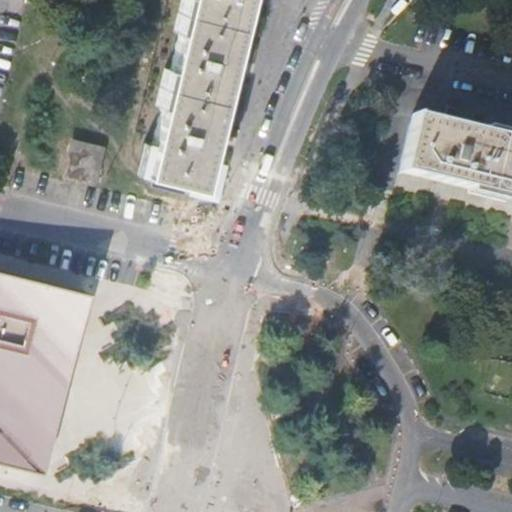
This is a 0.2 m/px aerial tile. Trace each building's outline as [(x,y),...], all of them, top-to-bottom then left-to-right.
[(185,0),(143,174),(200,189),(212,140),(230,65),(245,0),(185,0)] [(511,113),(486,107),(480,132),(410,116),(397,172),(511,200),(511,113)] [(74,144),(67,174),(90,180),(97,150),(74,144)] [(85,289),(0,268),(0,461),(25,467),(52,351),(70,355),(85,289)] [(70,355),(52,351),(25,467),(43,471),(70,355)]
